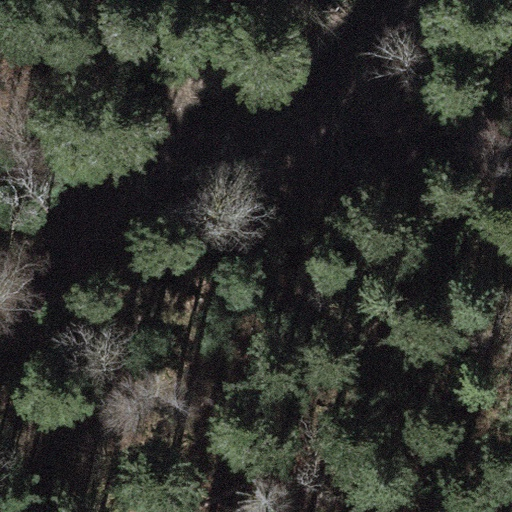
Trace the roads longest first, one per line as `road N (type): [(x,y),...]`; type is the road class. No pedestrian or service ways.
road 1 (track): [(315,104),(217,128),(177,152),(115,198),(0,319)]
road 2 (track): [(432,0),(381,19),(334,53),(314,90),(322,120),(355,142),(511,142)]
